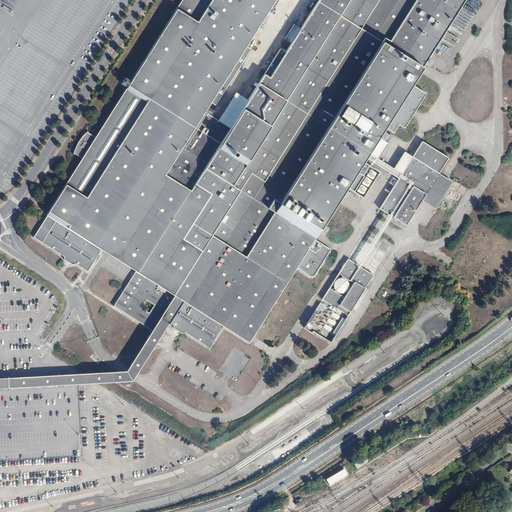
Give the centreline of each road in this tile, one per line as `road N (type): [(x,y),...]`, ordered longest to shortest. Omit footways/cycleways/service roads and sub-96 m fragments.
road 1 (primary): [(339,441),(511,325)]
road 2 (primary): [(339,441),(250,492),(193,511)]
road 3 (primary): [(225,511),(290,480),(339,441)]
